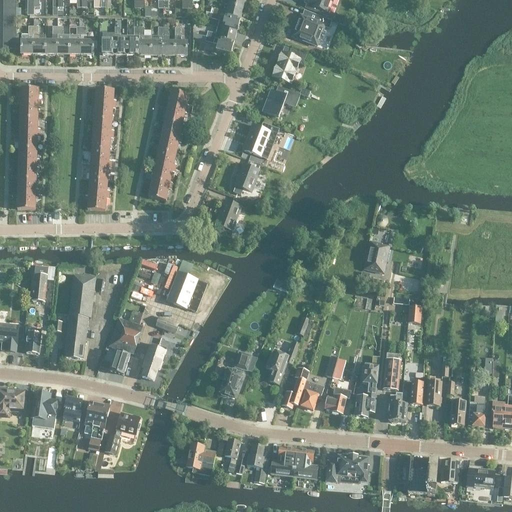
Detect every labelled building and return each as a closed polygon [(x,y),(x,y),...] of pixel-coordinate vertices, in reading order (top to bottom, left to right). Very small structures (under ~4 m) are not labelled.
[(70,0),(70,1),(77,1),(77,9),(82,9),(81,0),(70,0)] [(93,0),(94,0),(101,1),(101,9),(106,9),(105,0),(93,0)] [(163,0),(163,10),(169,10),(169,1),(176,1),(175,0),(163,0)] [(192,10),(193,2),(200,2),(199,0),(187,0),(187,10),(192,10)] [(225,0),(224,5),(229,6),(243,10),(245,0),(225,0)] [(309,0),(308,4),(315,7),(315,8),(331,14),(336,0),(309,0)] [(211,14),(240,22),(243,10),(229,6),(227,12),(222,11),(222,12),(214,10),(212,9),(211,14)] [(318,46),(328,19),(305,11),(302,17),(301,16),(298,24),(299,24),(297,30),(296,29),(293,37),(318,46)] [(219,22),(218,28),(237,33),(240,22),(211,14),(206,13),(206,18),(219,22)] [(21,56),(34,56),(34,28),(29,28),(29,36),(22,36),(22,42),(21,56)] [(39,28),(34,28),(34,56),(46,56),(46,42),(46,36),(39,36),(39,28)] [(46,56),(58,57),(58,28),(53,28),(52,42),(46,42),(46,56)] [(58,28),(58,57),(69,57),(70,42),(70,37),(63,37),(63,28),(58,28)] [(69,57),(81,57),(82,28),(77,28),(77,37),(70,37),(70,42),(69,57)] [(94,42),(87,42),(87,37),(87,28),(82,28),(81,57),(94,57),(94,42)] [(207,38),(234,45),(237,33),(218,28),(216,35),(208,33),(207,38)] [(103,57),(115,57),(115,29),(110,29),(110,37),(110,42),(103,42),(103,57)] [(115,29),(115,57),(127,57),(127,37),(120,37),(120,29),(115,29)] [(127,57),(139,57),(139,29),(134,29),(134,37),(127,37),(127,57)] [(139,57),(151,57),(151,38),(144,37),(144,29),(139,29),(139,57)] [(151,38),(151,57),(163,57),(163,29),(158,29),(158,38),(151,38)] [(163,57),(175,58),(175,43),(169,43),(169,38),(168,38),(168,29),(163,29),(163,57)] [(187,43),(181,43),(181,38),(180,38),(180,29),(175,29),(175,43),(175,58),(187,58),(187,43)] [(231,57),(234,45),(207,38),(206,43),(219,46),(217,53),(231,57)] [(303,66),(307,57),(291,50),(289,56),(282,54),(272,78),(291,85),(299,64),(303,66)] [(271,93),(263,114),(279,120),(285,105),(296,109),(301,97),(278,88),(275,95),(271,93)] [(21,90),(20,106),(41,106),(41,102),(39,102),(39,91),(21,90)] [(95,106),(116,108),(116,104),(114,104),(115,92),(96,91),(95,106)] [(171,93),(168,108),(189,113),(189,109),(187,108),(189,97),(171,93)] [(20,106),(20,121),(38,121),(39,110),(41,110),(41,106),(20,106)] [(95,106),(94,121),(113,123),(113,111),(116,112),(116,108),(95,106)] [(168,108),(165,123),(183,127),(185,116),(188,116),(189,113),(168,108)] [(20,121),(19,136),(40,136),(41,132),(38,132),(38,121),(20,121)] [(93,136),(114,138),(114,134),(112,134),(113,123),(94,121),(93,136)] [(162,138),(182,142),(183,138),(181,138),(183,127),(165,123),(162,138)] [(244,152),(267,161),(271,151),(272,151),(274,146),(270,144),(273,135),(274,135),(276,130),(263,125),(261,130),(254,127),(244,152)] [(19,151),(38,151),(38,140),(40,140),(40,136),(19,136),(19,151)] [(92,151),(110,153),(111,141),(114,142),(114,138),(93,136),(92,151)] [(159,153),(177,156),(179,145),(181,146),(182,142),(162,138),(159,153)] [(19,166),(40,166),(40,163),(37,162),(38,151),(19,151),(19,166)] [(92,151),(91,166),(112,168),(112,164),(110,164),(110,153),(92,151)] [(155,167),(176,172),(177,168),(174,167),(177,156),(159,153),(155,167)] [(234,194),(241,197),(243,191),(252,195),(261,173),(259,172),(261,167),(249,162),(247,168),(243,166),(235,188),(236,188),(234,194)] [(18,181),(37,181),(37,170),(39,170),(40,166),(19,166),(18,181)] [(90,181),(108,183),(109,172),(111,172),(112,168),(91,166),(90,181)] [(155,167),(152,182),(170,186),(173,175),(175,175),(176,172),(155,167)] [(18,196),(39,197),(39,193),(36,193),(37,181),(18,181),(18,196)] [(89,196),(110,198),(110,194),(107,194),(108,183),(90,181),(89,196)] [(173,186),(170,186),(152,182),(148,199),(166,203),(169,192),(171,192),(173,186)] [(39,200),(39,197),(18,196),(17,211),(36,212),(36,200),(39,200)] [(88,212),(106,213),(107,202),(109,202),(110,198),(89,196),(88,212)] [(221,235),(228,238),(230,239),(232,233),(235,232),(238,223),(237,220),(242,209),(248,211),(251,205),(235,199),(232,205),(225,202),(216,227),(223,230),(221,235)] [(383,245),(382,245),(383,241),(372,239),(371,242),(364,271),(385,276),(391,248),(382,246),(383,245)] [(410,266),(419,268),(421,260),(411,258),(410,266)] [(35,268),(34,276),(32,302),(45,304),(48,277),(49,269),(35,268)] [(187,311),(197,314),(208,286),(198,282),(178,274),(167,303),(187,311)] [(369,275),(361,274),(359,285),(367,287),(369,275)] [(97,279),(74,277),(69,318),(89,320),(92,320),(97,279)] [(287,290),(275,286),(272,293),(284,298),(287,290)] [(423,309),(409,308),(408,325),(421,326),(423,309)] [(140,326),(143,315),(133,312),(129,322),(140,326)] [(176,334),(180,324),(160,317),(156,327),(176,334)] [(89,320),(69,318),(65,359),(84,361),(89,320)] [(134,356),(143,328),(119,320),(109,348),(134,356)] [(297,335),(303,338),(309,323),(302,321),(297,335)] [(63,334),(64,324),(54,323),(52,333),(63,334)] [(16,354),(19,326),(0,324),(0,344),(2,345),(1,352),(5,353),(16,354)] [(39,356),(41,336),(42,336),(42,331),(29,329),(29,334),(28,334),(26,355),(39,356)] [(279,387),(288,364),(293,366),(300,346),(293,344),(288,357),(273,351),(271,357),(266,370),(273,372),(269,383),(279,387)] [(154,383),(158,371),(160,372),(163,364),(164,364),(166,358),(165,358),(167,350),(151,345),(143,370),(144,372),(142,379),(154,383)] [(124,377),(131,357),(117,353),(110,373),(124,377)] [(250,358),(239,355),(233,373),(227,371),(226,373),(222,371),(219,380),(223,381),(219,395),(221,395),(220,397),(227,399),(228,397),(234,399),(242,371),(246,372),(250,358)] [(338,361),(333,380),(340,382),(345,363),(338,361)] [(401,363),(385,362),(383,392),(398,393),(401,363)] [(448,378),(449,368),(449,364),(442,364),(441,379),(448,379),(448,378)] [(357,398),(355,418),(368,419),(368,412),(375,413),(379,369),(365,367),(365,368),(363,370),(362,382),(363,385),(368,386),(367,399),(357,398)] [(282,407),(292,410),(294,406),(298,408),(299,404),(306,383),(309,374),(298,370),(295,380),(298,381),(294,396),(286,393),(282,407)] [(324,389),(306,383),(299,404),(302,405),(301,408),(313,413),(317,400),(320,401),(324,389)] [(440,408),(442,384),(428,383),(426,407),(440,408)] [(405,391),(409,391),(408,398),(402,398),(402,402),(404,402),(404,405),(408,405),(408,406),(411,406),(422,407),(424,385),(406,384),(405,391)] [(455,385),(448,384),(447,397),(454,397),(455,385)] [(331,413),(343,416),(347,400),(350,401),(351,393),(336,390),(333,400),(328,398),(325,411),(332,412),(331,413)] [(0,418),(9,419),(9,411),(17,411),(17,413),(24,413),(26,412),(26,404),(25,403),(25,393),(0,391),(0,418)] [(50,396),(35,394),(31,420),(47,422),(47,416),(56,417),(58,402),(49,401),(50,396)] [(402,404),(402,402),(402,398),(403,395),(396,394),(395,398),(391,398),(389,422),(390,422),(392,424),(397,424),(399,423),(406,423),(408,405),(404,405),(402,404)] [(503,431),(511,431),(511,398),(508,398),(508,407),(505,407),(503,431)] [(82,413),(80,412),(83,402),(67,399),(65,410),(66,410),(64,420),(80,424),(82,413)] [(450,426),(464,428),(466,403),(452,402),(450,426)] [(492,422),(494,422),(493,430),(503,431),(505,407),(505,404),(493,403),(492,422)] [(98,453),(99,453),(104,430),(107,419),(108,419),(110,408),(90,404),(88,415),(89,415),(86,427),(94,429),(91,440),(88,451),(98,453)] [(477,405),(470,404),(469,427),(472,428),(485,429),(486,417),(484,417),(485,408),(477,407),(477,405)] [(117,457),(121,440),(120,440),(122,434),(136,438),(141,420),(140,420),(140,419),(133,417),(133,418),(121,415),(117,432),(117,433),(115,439),(104,436),(99,453),(117,457)] [(228,442),(225,458),(232,460),(229,473),(242,477),(246,461),(240,459),(240,461),(237,461),(241,444),(228,442)] [(191,445),(186,469),(193,471),(192,475),(211,478),(216,455),(204,453),(205,451),(205,448),(191,445)] [(246,468),(259,470),(263,471),(264,461),(263,460),(265,449),(253,447),(250,458),(248,457),(246,468)] [(273,463),(271,476),(294,479),(297,449),(281,447),(279,461),(280,461),(280,464),(273,463)] [(294,479),(316,482),(318,469),(311,468),(311,465),(313,465),(314,451),(297,449),(294,479)] [(366,460),(365,458),(360,458),(359,459),(347,458),(346,457),(341,456),(340,457),(338,457),(338,464),(328,463),(326,483),(337,484),(340,484),(341,477),(360,479),(359,483),(368,484),(369,471),(367,471),(368,460),(366,460)] [(267,472),(269,462),(264,461),(263,471),(259,470),(256,484),(264,486),(266,472),(267,472)] [(408,495),(435,497),(438,463),(430,462),(430,463),(411,462),(408,495)] [(443,463),(441,484),(457,486),(459,464),(443,463)] [(469,467),(466,489),(474,490),(474,489),(484,490),(493,492),(495,473),(483,472),(483,468),(469,467)] [(511,479),(505,479),(503,500),(511,500),(511,479)]
